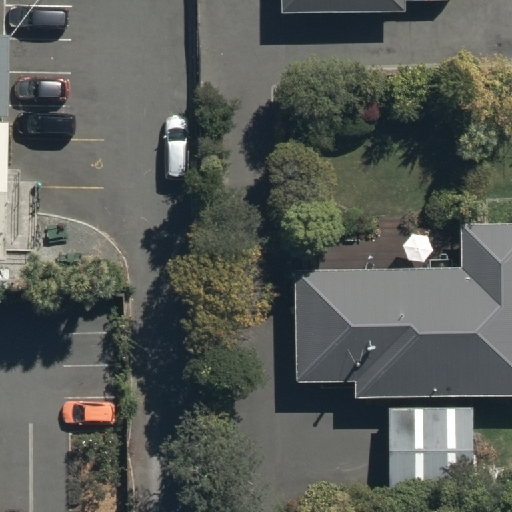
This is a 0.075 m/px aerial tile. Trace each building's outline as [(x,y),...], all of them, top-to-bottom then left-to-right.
[(279,0),(279,11),(401,10),(400,0),(279,0)] [(445,24),(332,24),(332,71),(447,71),(447,62),(495,62),(495,17),(445,17),(445,24)] [(0,256),(7,256),(11,33),(0,32),(0,256)] [(354,398),(511,395),(511,223),(460,224),(461,269),(297,271),(299,381),(354,380),(354,398)] [(471,408),(393,408),(394,486),(472,486),(471,408)]
